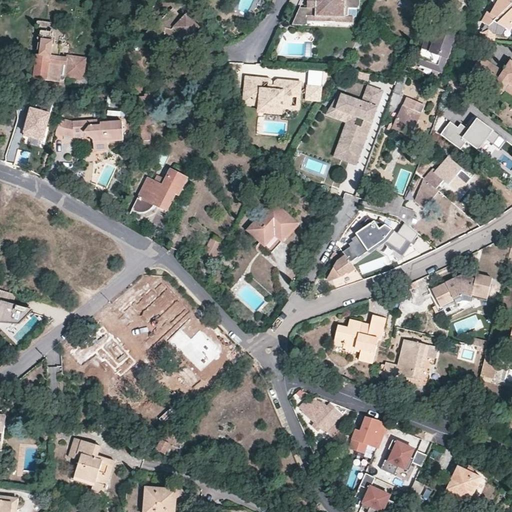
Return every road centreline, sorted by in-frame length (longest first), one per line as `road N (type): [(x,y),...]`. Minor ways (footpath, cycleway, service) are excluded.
road 1 (residential): [(275,372),(511,454)]
road 2 (residential): [(300,310),(383,282),(511,221)]
road 3 (residential): [(0,379),(95,304),(148,248)]
road 4 (residential): [(0,174),(148,248)]
road 5 (residential): [(148,248),(244,338),(268,350)]
road 6 (residential): [(275,372),(335,511)]
